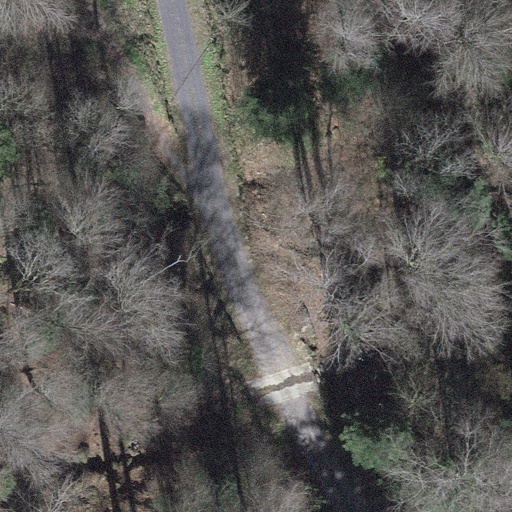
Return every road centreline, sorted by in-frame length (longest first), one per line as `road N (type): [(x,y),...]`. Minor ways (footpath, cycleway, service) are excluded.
road 1 (track): [(208,179),(350,511)]
road 2 (track): [(170,0),(208,179)]
